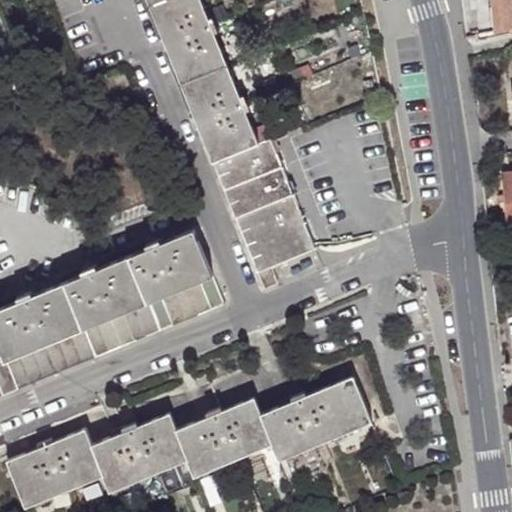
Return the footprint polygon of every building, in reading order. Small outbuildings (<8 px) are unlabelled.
[(256,143),(198,0),(144,0),(209,164),(212,163),(263,291),(277,286),(270,269),(313,250),(269,138),(256,143)] [(511,0),(488,0),(492,33),(511,29),(511,0)] [(511,174),(501,175),(506,226),(511,225),(511,174)] [(0,314),(0,353),(4,363),(0,364),(0,400),(17,392),(219,310),(189,236),(0,314)] [(277,462),(369,423),(350,377),(258,415),(252,400),(174,431),(168,415),(91,447),(83,431),(5,464),(24,510),(101,479),(108,495),(186,462),(193,478),(270,447),(277,462)]
